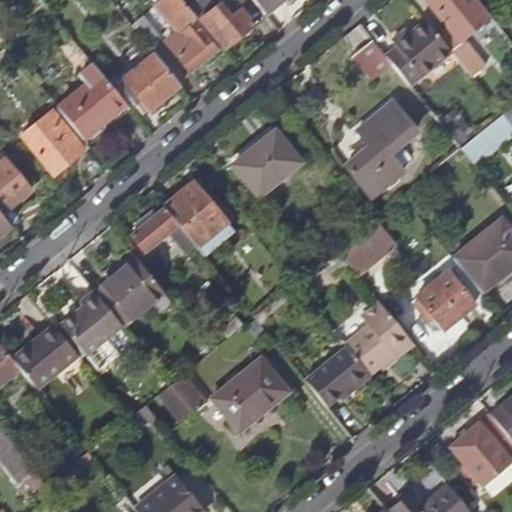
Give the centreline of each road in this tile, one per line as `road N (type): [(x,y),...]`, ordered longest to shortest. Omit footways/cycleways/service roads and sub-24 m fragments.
road 1 (residential): [(352,0),(0,286)]
road 2 (residential): [(299,511),(511,340)]
